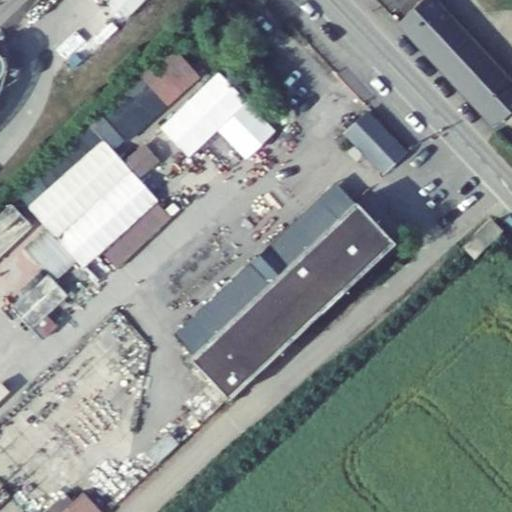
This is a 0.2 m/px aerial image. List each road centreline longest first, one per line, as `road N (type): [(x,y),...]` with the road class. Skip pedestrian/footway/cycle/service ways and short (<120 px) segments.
road 1 (track): [(134,511),(497,173)]
road 2 (tertiary): [(329,0),(511,188)]
